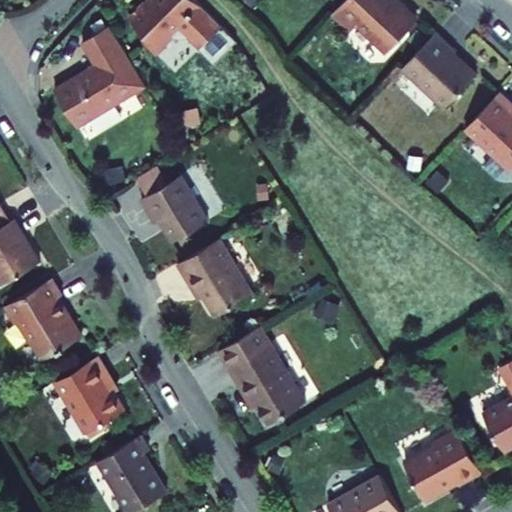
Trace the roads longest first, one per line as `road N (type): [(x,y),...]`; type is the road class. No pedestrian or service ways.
road 1 (residential): [(0,62),(59,0),(497,0),(511,13)]
road 2 (residential): [(0,76),(58,174),(113,240),(160,342),(262,511)]
